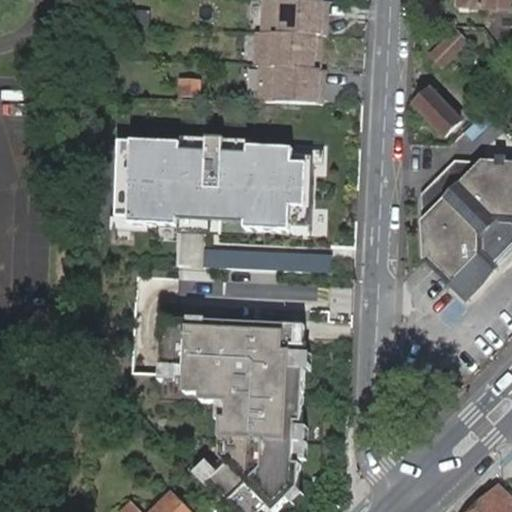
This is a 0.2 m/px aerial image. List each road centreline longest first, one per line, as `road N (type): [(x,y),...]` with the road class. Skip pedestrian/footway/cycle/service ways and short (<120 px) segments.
road 1 (residential): [(394,0),(368,430),(374,455),(405,488)]
road 2 (unknown): [(0,109),(36,206),(36,323)]
road 3 (primary): [(511,379),(405,488)]
road 4 (primary): [(423,506),(511,421)]
